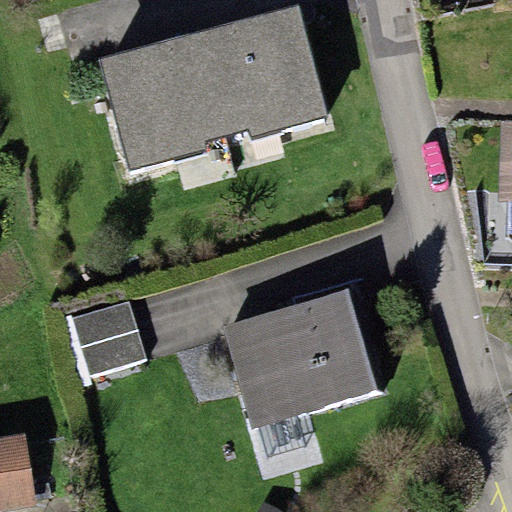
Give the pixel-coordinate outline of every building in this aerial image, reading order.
[(286,34),(95,81),(118,176),(310,129),(286,34)] [(511,120),(502,121),(499,239),(511,239),(511,120)] [(139,367),(125,316),(72,331),(86,382),(139,367)] [(341,316),(229,344),(249,423),(361,395),(341,316)] [(0,511),(11,511),(20,511),(15,456),(0,457),(0,511)]
